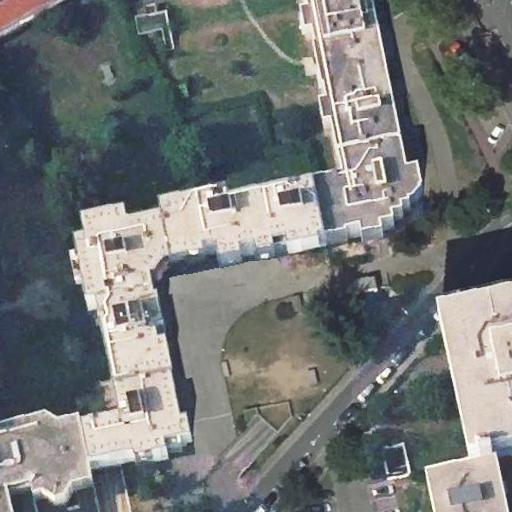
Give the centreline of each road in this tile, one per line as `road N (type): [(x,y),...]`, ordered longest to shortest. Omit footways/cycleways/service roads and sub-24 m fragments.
road 1 (residential): [(511,218),(241,511)]
road 2 (residential): [(453,0),(511,108)]
